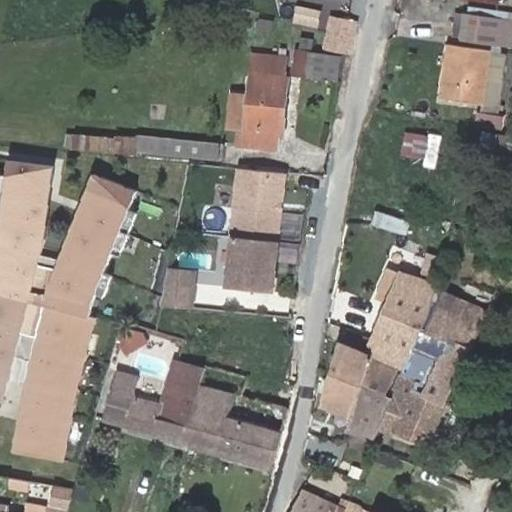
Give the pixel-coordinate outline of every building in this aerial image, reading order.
[(511,37),(511,20),(464,13),(460,39),(511,47),(511,37)] [(354,28),(347,27),(329,24),(327,35),(324,53),(345,56),(349,56),(354,28)] [(498,106),(506,52),(446,43),(438,97),(498,106)] [(345,56),(324,53),(301,49),(297,72),(341,80),(345,56)] [(247,76),(272,78),(274,65),(249,61),(247,76)] [(290,80),(272,78),(247,76),(239,131),(248,133),(246,146),(270,149),(272,136),(281,137),(290,80)] [(408,128),(403,153),(438,161),(444,136),(408,128)] [(118,137),(70,132),(68,145),(116,150),(118,137)] [(211,158),(213,143),(134,134),(132,149),(211,158)] [(54,185),(56,165),(9,159),(0,233),(0,234),(0,400),(4,402),(14,362),(33,285),(42,239),(46,184),(54,185)] [(286,173),(241,168),(234,235),(236,236),(279,240),(286,173)] [(17,441),(13,441),(11,453),(58,462),(75,375),(98,311),(144,193),(93,173),(81,205),(87,207),(54,291),(31,367),(17,441)] [(50,240),(54,185),(46,184),(42,239),(33,285),(14,362),(31,367),(54,291),(42,287),(50,240)] [(279,240),(236,236),(230,287),(275,292),(281,240),(279,240)] [(343,251),(340,268),(350,272),(356,255),(343,251)] [(438,294),(439,289),(430,286),(435,271),(413,261),(407,278),(391,272),(383,294),(392,297),(369,356),(346,346),(324,405),(352,413),(363,388),(390,399),(401,368),(409,371),(425,328),(438,294)] [(191,308),(194,273),(170,270),(161,306),(191,308)] [(489,315),(438,294),(425,328),(471,346),(477,348),(489,315)] [(471,346),(425,328),(409,371),(401,368),(390,399),(380,426),(432,445),(471,346)] [(115,370),(104,427),(282,462),(289,427),(236,416),(241,390),(209,383),(213,364),(174,357),(169,381),(115,370)] [(351,429),(375,438),(380,426),(390,399),(363,388),(352,413),(357,416),(351,429)] [(365,460),(330,447),(325,462),(359,475),(365,460)] [(54,507),(73,509),(75,486),(56,484),(54,507)] [(377,511),(346,499),(342,508),(302,490),(292,511),(377,511)] [(0,511),(65,511),(66,511),(32,506),(31,511),(13,511),(15,502),(0,500),(0,511)]
